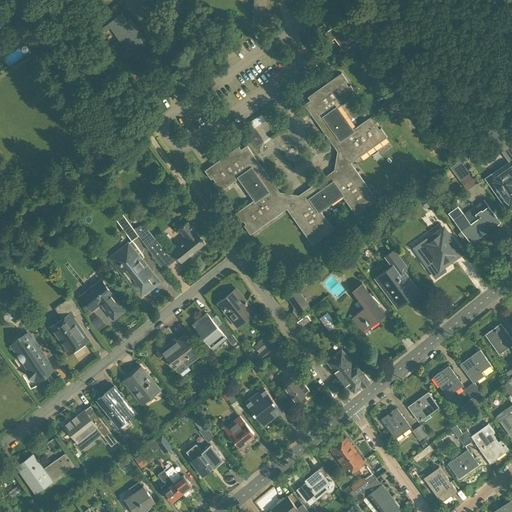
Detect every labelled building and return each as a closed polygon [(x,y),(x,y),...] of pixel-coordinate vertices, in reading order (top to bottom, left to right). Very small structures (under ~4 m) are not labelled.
[(167,0),(167,1),(178,7),(181,0),(253,0),(254,26),(271,26),(270,0),(167,0)] [(395,10),(389,2),(374,13),(380,21),(395,10)] [(137,27),(133,22),(130,24),(122,13),(102,28),(105,32),(111,28),(119,40),(137,27)] [(362,38),(351,23),(347,26),(343,20),(325,33),(331,41),(334,38),(344,51),(362,38)] [(391,30),(396,38),(397,41),(408,35),(402,24),(391,30)] [(119,40),(128,52),(123,56),(126,60),(145,46),(137,35),(141,33),(137,27),(119,40)] [(351,162),(387,137),(381,128),(379,129),(377,125),(378,124),(372,115),(352,130),(337,108),(357,94),(350,85),(349,86),(346,83),(348,81),(342,72),(308,97),(310,100),(304,104),(312,115),(314,113),(322,124),(319,126),(330,140),(332,139),(340,149),(337,151),(336,160),(351,162)] [(266,119),(262,113),(250,121),(254,127),(266,119)] [(492,130),(488,133),(495,142),(497,141),(505,135),(498,125),(492,130)] [(497,141),(511,162),(511,166),(489,183),(508,210),(509,210),(508,209),(510,208),(511,208),(511,207),(511,144),(505,135),(497,141)] [(254,156),(247,145),(241,149),(239,146),(205,170),(211,179),(213,178),(215,181),(213,182),(220,191),(240,177),(255,198),(235,213),(241,222),(243,220),(246,224),(244,225),(250,234),(287,208),(289,193),(280,192),(278,193),(270,183),(272,181),(262,166),(260,168),(252,157),(254,156)] [(471,151),(469,162),(478,164),(480,153),(471,151)] [(478,182),(462,159),(450,167),(467,190),(478,182)] [(287,208),(313,245),(321,238),(320,236),(324,234),(325,236),(334,229),(320,209),(341,194),(355,214),(364,208),(363,206),(367,203),(368,205),(377,199),(351,162),(336,160),(334,169),(336,171),(325,179),(324,177),(309,187),(311,189),(300,197),(298,195),(289,193),(287,208)] [(458,206),(448,212),(462,231),(464,235),(471,244),(500,222),(484,199),(464,214),(458,206)] [(41,214),(43,217),(51,211),(49,208),(45,207),(41,210),(41,214)] [(138,235),(133,228),(121,211),(114,216),(131,241),(138,235)] [(133,228),(138,235),(162,267),(169,262),(176,256),(181,262),(205,243),(197,232),(196,232),(187,221),(178,228),(187,239),(172,251),(168,255),(142,222),(133,228)] [(444,228),(415,248),(422,258),(427,265),(435,276),(445,269),(443,266),(454,258),(446,246),(453,241),(444,228)] [(113,255),(109,258),(117,268),(141,297),(154,286),(150,281),(155,277),(141,259),(144,257),(134,243),(130,246),(128,243),(113,255)] [(397,308),(407,300),(404,296),(416,287),(403,270),(407,267),(394,249),(385,256),(392,266),(375,278),(397,308)] [(92,310),(100,303),(114,319),(124,310),(111,294),(112,293),(102,279),(81,296),(92,310)] [(366,304),(351,319),(360,331),(361,330),(362,331),(370,325),(370,324),(381,316),(377,310),(379,309),(376,305),(379,303),(372,296),(362,282),(351,290),(358,299),(360,297),(366,304)] [(295,309),(306,301),(298,289),(287,297),(295,309)] [(234,290),(218,303),(237,326),(255,311),(241,295),(239,297),(234,290)] [(53,325),(50,327),(56,336),(68,354),(88,340),(72,317),(81,311),(71,296),(54,308),(62,319),(53,325)] [(222,322),(218,326),(206,312),(194,322),(197,325),(194,327),(212,349),(226,338),(232,345),(237,341),(222,322)] [(306,314),(297,321),(301,327),(311,320),(306,314)] [(485,334),(499,354),(511,344),(511,338),(501,323),(485,334)] [(41,333),(32,339),(28,333),(12,344),(29,369),(27,371),(36,379),(43,374),(45,374),(47,373),(48,372),(49,371),(51,368),(52,367),(46,358),(55,352),(41,333)] [(169,343),(157,352),(163,360),(166,357),(174,367),(183,360),(186,365),(193,360),(200,354),(184,334),(171,345),(169,343)] [(254,346),(256,348),(259,352),(274,340),(269,334),(254,346)] [(253,357),(250,359),(251,360),(249,361),(254,367),(279,347),(274,340),(259,352),(258,353),(254,348),(249,352),(253,357)] [(362,385),(369,379),(357,364),(356,365),(342,349),(327,361),(347,385),(348,384),(354,391),(362,385)] [(481,391),(474,382),(484,375),(481,371),(491,364),(480,349),(460,364),(473,382),(469,385),(479,399),(486,394),(482,390),(481,391)] [(449,365),(433,376),(447,396),(463,385),(449,365)] [(141,366),(124,381),(138,398),(142,395),(146,400),(159,389),(147,376),(148,375),(141,366)] [(290,376),(292,379),(283,386),(295,401),(309,390),(295,372),(290,376)] [(511,386),(508,380),(502,384),(510,395),(511,397),(511,386)] [(114,385),(97,399),(116,422),(124,416),(126,419),(136,412),(114,385)] [(479,399),(469,385),(464,388),(471,398),(469,399),(473,404),(479,399)] [(264,387),(245,402),(260,421),(269,414),(272,418),(278,414),(275,410),(279,407),(264,387)] [(230,390),(224,393),(232,403),(231,404),(235,409),(241,404),(237,399),(230,390)] [(438,407),(428,392),(408,406),(419,421),(438,407)] [(497,415),(496,415),(500,421),(511,436),(511,434),(511,404),(508,407),(497,415)] [(395,438),(411,427),(397,407),(381,418),(395,438)] [(84,410),(65,424),(78,440),(74,443),(80,451),(92,441),(101,434),(103,437),(110,431),(95,412),(89,416),(87,414),(84,410)] [(233,424),(226,430),(239,446),(241,446),(245,443),(245,441),(244,440),(254,433),(245,422),(241,417),(236,421),(233,424)] [(200,429),(205,426),(199,418),(194,422),(200,429)] [(488,423),(471,435),(467,430),(463,433),(470,443),(474,439),(476,443),(490,463),(508,449),(501,439),(498,442),(492,433),(494,432),(488,423)] [(417,427),(424,437),(429,434),(422,424),(417,427)] [(465,446),(470,443),(463,433),(456,424),(451,428),(465,446)] [(200,429),(199,430),(208,442),(215,437),(206,425),(205,426),(200,429)] [(419,440),(424,437),(417,427),(412,430),(419,440)] [(153,451),(160,446),(164,452),(172,447),(162,433),(148,443),(153,451)] [(364,462),(346,437),(331,448),(349,473),(364,462)] [(55,438),(46,444),(52,453),(61,446),(55,438)] [(196,444),(187,451),(192,458),(193,459),(191,461),(202,475),(204,473),(204,474),(223,459),(210,443),(201,450),(196,444)] [(429,444),(413,457),(416,462),(423,456),(433,449),(429,444)] [(448,463),(459,478),(478,464),(468,449),(448,463)] [(140,465),(152,456),(148,450),(135,459),(140,465)] [(176,465),(182,462),(176,451),(169,454),(176,465)] [(32,454),(16,465),(36,493),(75,465),(66,453),(65,453),(43,469),(32,454)] [(172,466),(165,471),(182,493),(192,485),(183,474),(181,476),(178,473),(172,466)] [(424,477),(428,482),(427,482),(440,501),(449,494),(450,495),(457,491),(439,466),(424,477)] [(164,469),(158,474),(160,475),(164,480),(165,479),(167,482),(161,487),(172,501),(182,493),(165,471),(164,469)] [(306,500),(310,505),(326,491),(328,491),(329,491),(331,491),(332,490),(333,489),(334,487),(334,485),(333,484),(333,483),(331,481),(330,480),(329,482),(318,469),(305,480),(307,482),(303,486),(302,485),(297,489),(306,500)] [(372,473),(364,479),(368,484),(376,478),(372,473)] [(349,484),(342,490),(349,498),(356,493),(349,484)] [(368,494),(366,496),(366,497),(377,510),(378,511),(393,511),(400,507),(381,484),(368,494)] [(144,485),(124,498),(133,511),(138,511),(155,501),(144,485)] [(366,496),(368,494),(363,487),(350,498),(355,505),(366,497),(366,496)] [(309,511),(307,509),(303,504),(298,508),(287,496),(284,499),(283,497),(277,502),(278,503),(272,509),(274,511),(309,511)] [(511,511),(511,499),(493,511),(494,511),(511,511)]
